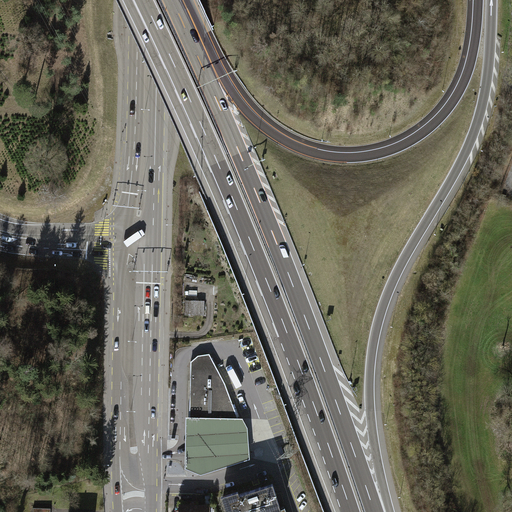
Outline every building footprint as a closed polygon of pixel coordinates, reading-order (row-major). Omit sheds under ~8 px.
[(185,314),(194,314),(194,301),(186,301),(185,314)] [(203,301),(194,301),(194,314),(203,315),(203,301)] [(197,355),(191,362),(190,417),(190,419),(239,420),(238,418),(225,383),(209,353),(197,355)] [(243,418),(238,418),(190,417),(186,416),(185,468),(201,475),(250,459),(247,427),(243,418)] [(273,511),(281,509),(273,483),(222,500),(226,511),(273,511)] [(206,511),(207,503),(179,502),(179,511),(206,511)]
